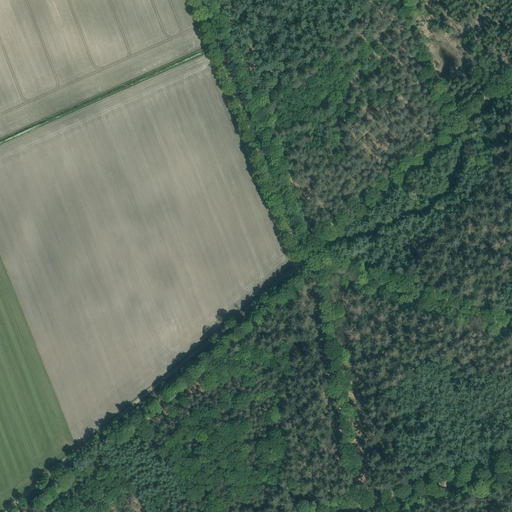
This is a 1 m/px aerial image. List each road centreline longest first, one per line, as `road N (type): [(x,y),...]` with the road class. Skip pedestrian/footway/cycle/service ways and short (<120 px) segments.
road 1 (track): [(3,511),(302,260)]
road 2 (track): [(198,0),(302,260)]
road 3 (track): [(302,260),(511,85)]
road 4 (track): [(354,507),(315,267)]
road 5 (track): [(315,267),(511,327)]
road 6 (track): [(511,467),(354,507)]
road 7 (track): [(450,137),(396,0)]
